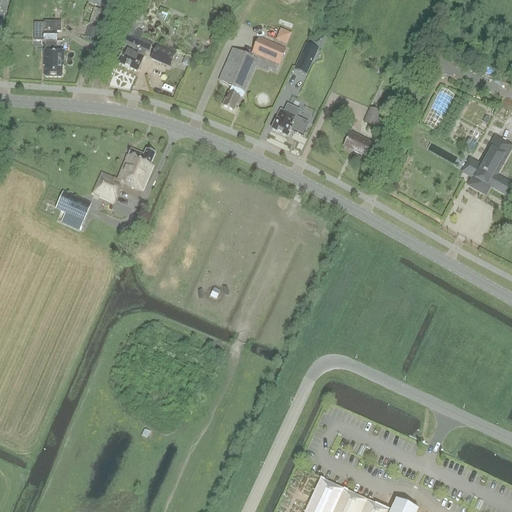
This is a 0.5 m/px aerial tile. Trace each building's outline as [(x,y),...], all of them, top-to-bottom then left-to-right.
[(141,37),(142,37),(143,36),(142,33),(136,31),(140,23),(131,19),(121,40),(127,43),(125,49),(124,48),(117,63),(117,64),(128,68),(141,37)] [(34,25),(34,41),(45,41),(57,41),(57,32),(61,32),(61,22),(45,22),(45,25),(34,25)] [(93,40),(98,27),(90,24),(85,37),(93,40)] [(288,44),(293,33),(282,28),(277,39),(288,44)] [(148,53),(152,44),(141,39),(142,37),(141,37),(128,68),(137,72),(146,52),(148,53)] [(44,50),(43,64),(45,64),(45,78),(62,78),(62,66),(63,66),(64,51),(57,50),(57,41),(45,41),(44,50)] [(278,70),(283,60),(287,50),(276,45),(275,48),(266,44),(263,51),(259,49),(254,59),(233,50),(219,81),(232,87),(229,93),(223,106),(233,112),(236,105),(239,106),(242,99),(245,93),(259,62),(278,70)] [(307,75),(318,49),(307,44),(294,70),(307,75)] [(170,68),(176,54),(157,46),(150,60),(170,68)] [(280,110),(271,130),(287,138),(291,130),(303,135),(308,123),(296,118),(299,112),(287,106),(284,112),(280,110)] [(376,129),(382,114),(370,108),(364,123),(376,129)] [(365,157),(371,144),(350,134),(344,147),(365,157)] [(474,178),(470,185),(485,193),(490,184),(494,186),(493,187),(506,194),(510,186),(498,179),(497,179),(493,177),(510,147),(496,139),(480,167),(473,163),(467,174),(474,178)] [(150,165),(155,154),(146,150),(144,155),(130,150),(118,180),(102,174),(93,194),(114,203),(123,183),(142,192),(153,166),(150,165)] [(90,207),(62,195),(56,210),(65,214),(61,222),(80,231),(90,207)] [(404,511),(393,507),(390,511),(376,505),(320,479),(304,511),(404,511)]
